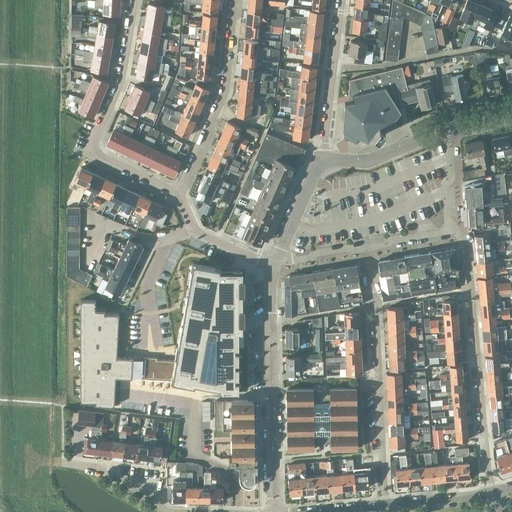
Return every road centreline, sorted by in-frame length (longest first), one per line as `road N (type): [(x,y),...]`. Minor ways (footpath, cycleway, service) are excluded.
road 1 (residential): [(492,492),(466,245),(447,225)]
road 2 (residential): [(364,247),(376,314),(385,504)]
road 3 (residential): [(135,0),(121,81),(93,146),(177,194)]
road 4 (unclassified): [(274,511),(275,263)]
road 5 (residential): [(177,194),(224,87),(233,0)]
road 6 (residential): [(320,159),(342,0)]
road 7 (residential): [(275,263),(200,235),(177,194)]
road 8 (unclassified): [(440,132),(364,161),(320,159)]
road 9 (residential): [(57,462),(139,486),(164,511)]
